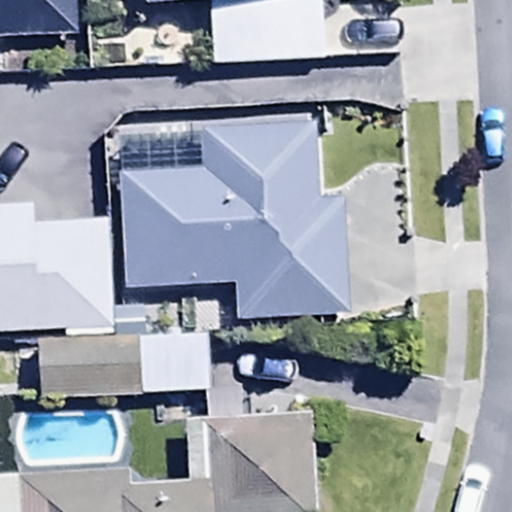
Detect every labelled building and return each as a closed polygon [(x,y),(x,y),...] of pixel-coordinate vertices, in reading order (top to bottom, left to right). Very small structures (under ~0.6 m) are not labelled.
[(0,0),(0,50),(75,45),(72,0),(0,0)] [(144,0),(146,25),(210,23),(211,78),(324,74),(321,0),(144,0)] [(121,192),(127,306),(237,303),(237,331),(346,329),(343,216),(317,216),(315,142),(206,145),(207,190),(121,192)] [(0,346),(111,342),(108,237),(37,240),(36,217),(0,218),(0,346)] [(207,356),(42,359),(41,412),(208,408),(207,356)] [(0,492),(0,511),(314,511),(310,430),(190,437),(193,506),(126,510),(125,486),(0,492)]
